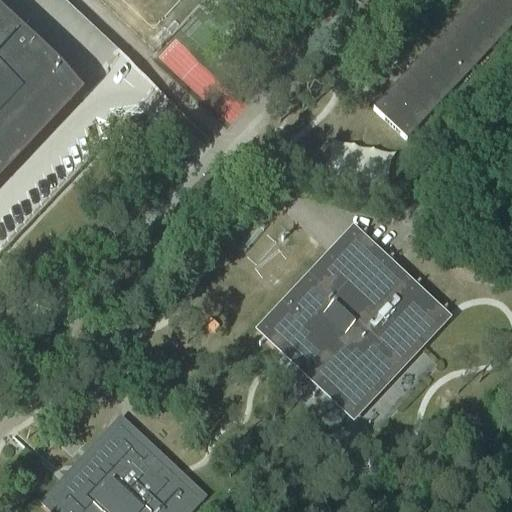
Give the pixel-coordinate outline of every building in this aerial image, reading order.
[(0,0),(0,187),(115,65),(46,0),(0,0)] [(511,24),(511,0),(478,0),(418,65),(424,71),(380,118),(404,141),(511,24)] [(454,253),(465,243),(440,216),(429,226),(454,253)] [(441,324),(364,252),(342,275),(330,264),(264,335),(352,418),(441,324)] [(52,511),(186,511),(197,501),(119,429),(47,507),(52,511)]
